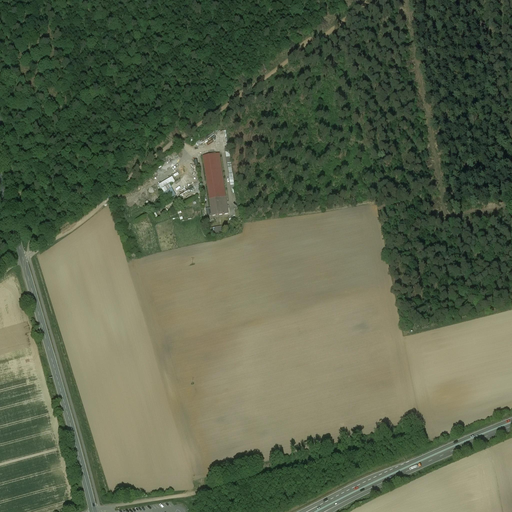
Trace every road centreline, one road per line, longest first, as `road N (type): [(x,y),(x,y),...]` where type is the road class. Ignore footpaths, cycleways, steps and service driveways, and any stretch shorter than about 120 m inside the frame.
road 1 (track): [(368,0),(22,260)]
road 2 (secondary): [(92,511),(0,180)]
road 3 (track): [(511,209),(445,211),(407,0)]
road 4 (trunk): [(511,419),(322,503)]
road 5 (trunk): [(364,490),(511,425)]
